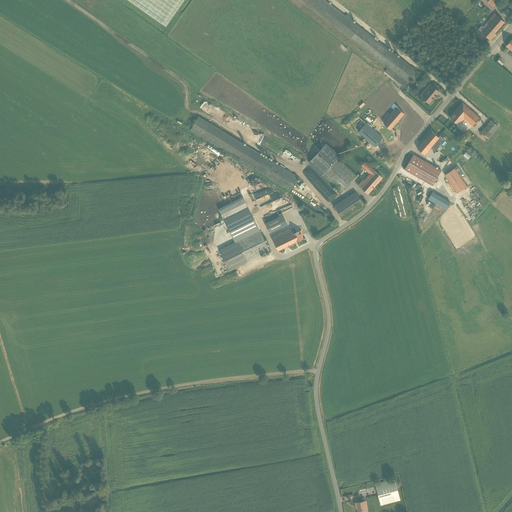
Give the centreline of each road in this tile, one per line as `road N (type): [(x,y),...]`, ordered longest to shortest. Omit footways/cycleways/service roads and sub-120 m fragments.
road 1 (unclassified): [(318,370),(329,324),(316,248),(366,209),(421,130),(511,27)]
road 2 (unclassified): [(0,442),(102,400),(318,370)]
road 3 (unknown): [(453,94),(331,0)]
road 4 (unclassified): [(340,511),(316,401),(318,370)]
